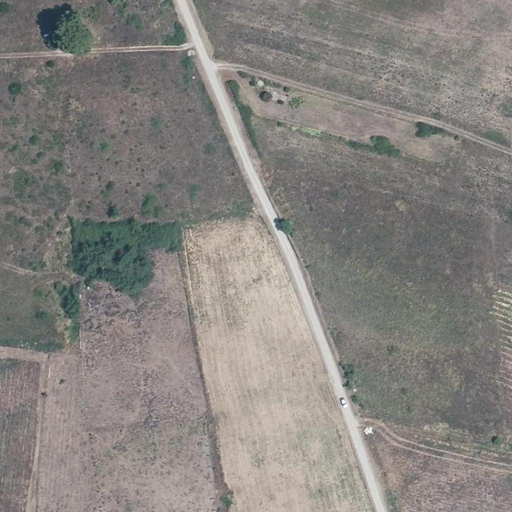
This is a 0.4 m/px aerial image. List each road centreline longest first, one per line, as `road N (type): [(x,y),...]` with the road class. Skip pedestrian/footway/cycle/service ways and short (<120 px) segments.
road 1 (track): [(383,511),(299,273),(180,0)]
road 2 (track): [(206,62),(511,147)]
road 3 (track): [(0,261),(40,275),(59,270),(110,290),(115,400)]
road 4 (track): [(194,37),(188,44),(0,54)]
road 5 (track): [(348,416),(511,449)]
